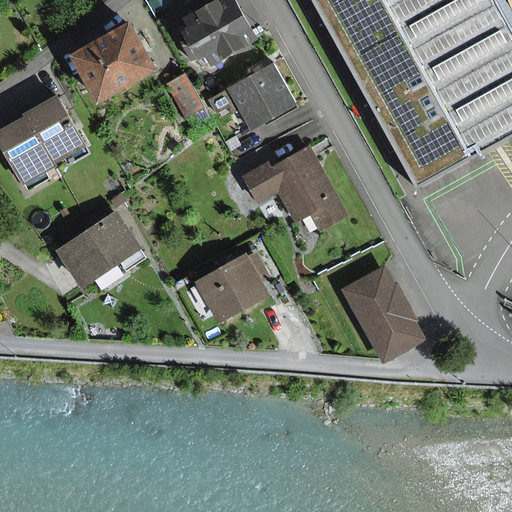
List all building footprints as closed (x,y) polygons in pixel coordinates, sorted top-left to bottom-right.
[(240,0),(211,0),(185,15),(212,64),(261,36),(240,0)] [(498,145),(511,137),(511,23),(499,0),(312,0),(417,189),(498,145)] [(132,18),(71,51),(99,101),(159,68),(132,18)] [(274,61),(227,86),(251,130),(298,105),(274,61)] [(185,75),(166,85),(183,116),(202,106),(185,75)] [(25,111),(26,114),(55,164),(89,144),(58,92),(25,111)] [(26,114),(0,128),(0,141),(24,183),(55,165),(55,164),(26,114)] [(311,144),(267,167),(296,221),(340,198),(311,144)] [(118,209),(58,249),(84,287),(144,246),(118,209)] [(248,252),(195,281),(219,323),(271,295),(248,252)] [(386,264),(343,288),(385,363),(428,339),(386,264)]
